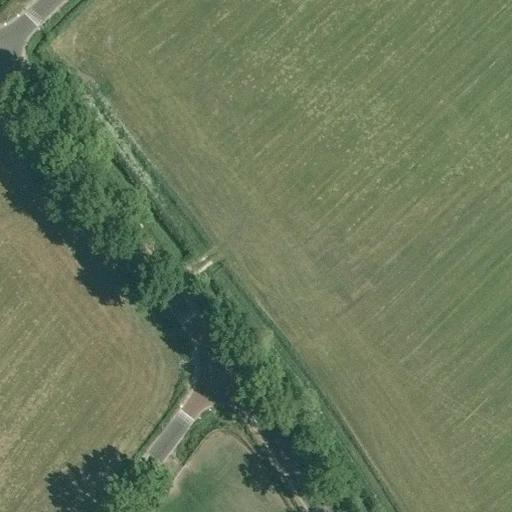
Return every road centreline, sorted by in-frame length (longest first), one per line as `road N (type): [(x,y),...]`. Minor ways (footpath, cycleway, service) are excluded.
road 1 (unclassified): [(201,379),(198,341),(187,321),(0,70)]
road 2 (unclassified): [(315,511),(253,413),(201,379)]
road 3 (unclassified): [(115,511),(179,425),(201,379)]
